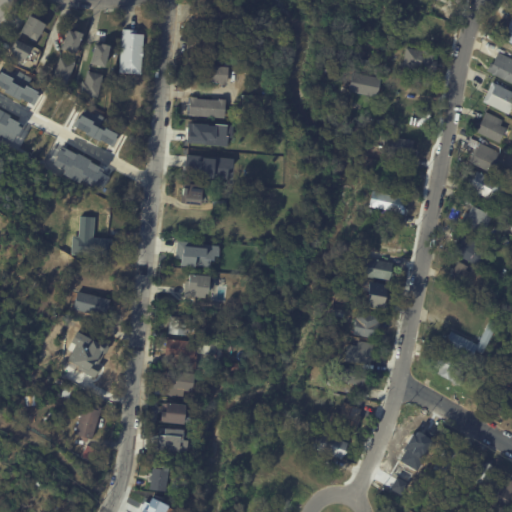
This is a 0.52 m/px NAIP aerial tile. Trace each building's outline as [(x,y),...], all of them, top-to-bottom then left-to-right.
[(238,4),(240,20),(209,24),(206,8),(238,4)] [(41,31),(39,35),(41,36),(38,41),(20,32),(29,15),(44,24),(41,31)] [(511,42),(502,38),(505,32),(503,32),(505,27),(507,28),(511,16),(511,42)] [(125,28),(135,29),(135,32),(143,33),(139,73),(119,71),(123,28),(125,28)] [(71,30),(72,31),(73,29),(81,32),(73,53),(60,48),(67,29),(71,30)] [(213,43),(212,56),(193,55),(194,39),(213,40),(213,43)] [(29,47),(23,59),(10,52),(17,40),(29,47)] [(90,61),(95,43),(100,44),(100,42),(109,44),(103,66),(90,62),(90,61)] [(407,49),(433,54),(432,61),(436,62),(435,72),(429,71),(429,73),(401,68),(404,48),(407,49)] [(511,58),(511,83),(489,71),(498,52),(511,58)] [(73,62),(65,83),(49,77),(53,66),(56,67),(60,57),(73,62)] [(227,68),(225,85),(218,85),(218,84),(197,82),(190,82),(192,65),(227,68)] [(101,74),(96,96),(79,91),(81,80),(84,81),(87,70),(101,74)] [(379,79),(376,98),(346,93),(350,73),(379,79)] [(482,100),(491,81),(511,91),(511,105),(508,114),(482,100)] [(223,116),(222,119),(187,116),(189,98),(196,98),(196,100),(217,102),(217,100),(224,101),(223,116)] [(481,119),(485,111),(503,120),(500,125),(506,127),(498,142),(475,131),(481,119)] [(183,133),(184,130),(189,130),(189,123),(211,124),(209,143),(183,141),(183,133)] [(227,139),(226,143),(210,142),(211,138),(216,138),(216,125),(227,126),(227,139)] [(413,142),(410,160),(379,155),(382,137),(413,142)] [(471,155),(474,148),(467,144),(470,137),(497,150),(497,151),(499,152),(497,157),(500,158),(493,173),(468,161),(471,155)] [(62,175),(92,187),(101,165),(59,148),(52,164),(65,170),(62,175)] [(236,171),(235,180),(214,178),(216,162),(232,163),(232,168),(236,168),(236,171)] [(253,169),(252,180),(244,180),(245,168),(253,169)] [(492,201),(481,195),(480,196),(471,191),(472,190),(465,186),(469,178),(467,177),(470,171),(474,174),(476,170),(494,180),(495,180),(507,187),(502,197),(496,193),(492,201)] [(200,183),(201,183),(199,204),(183,202),(184,202),(181,201),(183,186),(184,186),(184,182),(200,183)] [(402,198),(399,212),(366,204),(370,189),(402,197),(402,198)] [(473,199),(470,205),(460,200),(463,193),(473,199)] [(212,209),(211,201),(225,199),(226,209),(212,210),(212,209)] [(493,213),(482,235),(459,223),(464,211),(468,213),(472,205),(478,208),(480,206),(493,213)] [(476,265),(453,253),(463,233),(478,241),(475,246),(484,250),(476,265)] [(81,236),(110,238),(108,256),(76,254),(77,236),(81,236)] [(503,237),(510,241),(508,245),(506,243),(505,244),(498,240),(500,237),(502,238),(503,237)] [(195,243),(191,267),(172,264),(176,240),(195,243)] [(368,258),(391,262),(388,280),(356,274),(360,256),(368,258)] [(211,261),(209,269),(201,267),(203,259),(211,261)] [(465,288),(462,286),(465,281),(462,280),(461,281),(459,280),(459,281),(449,276),(452,271),(450,270),(452,267),(453,268),(457,261),(467,266),(465,269),(470,272),(471,269),(483,275),(482,278),(485,280),(481,287),(478,286),(474,293),(465,288)] [(205,298),(206,290),(213,291),(215,278),(186,274),(183,295),(205,298)] [(363,293),(368,295),(365,305),(381,309),(386,285),(366,280),(363,293)] [(106,305),(104,317),(71,309),(76,291),(108,299),(106,305)] [(343,318),(330,315),(332,308),(344,310),(343,318)] [(376,322),(373,338),(351,334),(353,324),(352,324),(353,317),(354,318),(356,312),(378,316),(376,322)] [(169,315),(194,318),(192,331),(185,330),(185,335),(167,332),(169,315)] [(477,344),(490,318),(499,322),(484,353),(474,348),(470,358),(442,345),(450,330),(477,344)] [(219,353),(219,355),(195,353),(194,369),(163,366),(165,338),(194,341),(195,339),(221,342),(219,353)] [(371,356),(369,365),(342,360),(345,344),(350,345),(351,339),(373,343),(371,356)] [(436,368),(433,366),(438,355),(461,367),(458,373),(464,376),(459,385),(456,384),(455,385),(451,383),(452,381),(437,374),(439,369),(436,368)] [(224,370),(225,361),(241,363),(240,373),(224,370)] [(365,384),(365,385),(339,380),(342,367),(367,372),(365,384)] [(193,373),(190,391),(182,390),(181,398),(163,396),(166,370),(193,373)] [(302,390),(311,392),(309,398),(300,395),(302,390)] [(313,394),(323,396),(321,402),(312,400),(313,394)] [(94,405),(100,407),(90,440),(87,439),(87,442),(81,440),(82,437),(74,435),(84,402),(94,405)] [(158,421),(159,411),(162,411),(163,402),(183,404),(181,424),(158,421)] [(346,403),(362,409),(354,431),(330,422),(333,413),(340,416),(345,403),(346,403)] [(426,436),(431,438),(425,454),(417,451),(416,453),(410,451),(411,449),(399,444),(405,428),(415,432),(416,429),(424,432),(423,435),(426,436)] [(318,432),(346,443),(343,450),(345,451),(344,454),(342,454),(340,459),(309,447),(315,431),(318,432)] [(458,450),(465,454),(451,480),(431,468),(446,443),(458,450)] [(87,446),(98,452),(92,463),(81,457),(87,446)] [(425,455),(430,457),(426,463),(422,462),(425,455)] [(410,456),(416,458),(413,464),(408,461),(410,456)] [(489,464),(492,466),(491,468),(494,470),(483,488),(469,479),(480,461),(484,464),(485,462),(489,464)] [(158,469),(166,470),(163,491),(148,490),(149,480),(148,480),(148,476),(149,476),(150,468),(158,469)] [(508,481),(510,482),(511,480),(511,496),(503,511),(486,502),(501,476),(508,481)]
